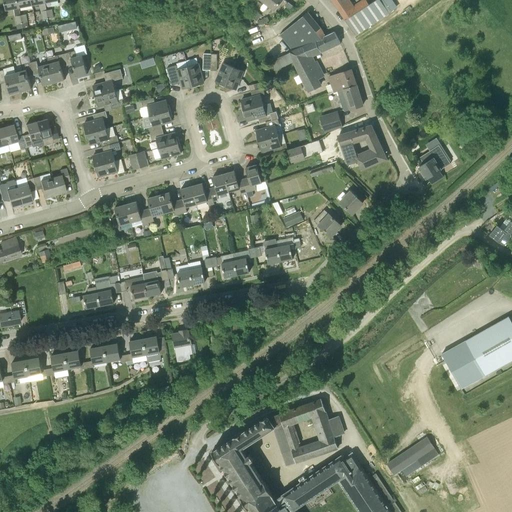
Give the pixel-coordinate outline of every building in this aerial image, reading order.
[(20,14),(19,8),(17,0),(4,0),(6,10),(14,9),(17,24),(22,24),(20,14)] [(47,10),(45,3),(44,0),(31,0),(32,5),(40,4),(43,19),(48,18),(47,10)] [(274,10),(278,6),(282,0),(266,0),(264,3),(274,10)] [(375,0),(369,4),(366,0),(361,0),(354,5),(350,0),(333,0),(346,19),(345,20),(355,35),(379,20),(390,13),(381,0),(375,0)] [(259,1),(241,24),(245,27),(252,17),(258,12),(263,5),(259,1)] [(291,10),(294,6),(288,2),(285,6),(291,10)] [(258,12),(252,17),(257,20),(261,14),(258,12)] [(280,34),(282,37),(293,50),(304,45),(311,58),(314,57),(332,47),(340,43),(335,32),(325,36),(321,28),(308,12),(280,34)] [(65,24),(58,25),(60,32),(67,31),(65,24)] [(53,26),(42,29),(43,35),(55,33),(53,26)] [(82,55),(87,54),(85,44),(74,47),(75,51),(64,54),(67,66),(73,64),(76,76),(87,74),(82,55)] [(294,62),(298,70),(316,62),(314,57),(311,58),(304,45),(293,50),(290,52),(294,62)] [(294,62),(290,52),(273,60),(270,61),(275,71),(294,62)] [(211,70),(211,54),(204,53),(203,70),(211,70)] [(61,67),(67,66),(64,54),(58,55),(48,58),(49,64),(54,82),(65,80),(61,67)] [(49,64),(39,67),(37,61),(31,62),(34,74),(40,73),(43,85),(54,82),(49,64)] [(316,62),(298,70),(309,92),(322,85),(319,78),(325,75),(318,61),(316,62)] [(28,76),(34,74),(31,62),(25,64),(27,70),(16,73),(21,91),(32,88),(28,76)] [(193,86),(204,83),(198,63),(188,66),(193,86)] [(226,85),(234,67),(224,63),(216,81),(226,85)] [(188,66),(178,69),(177,65),(167,68),(172,85),(181,83),(183,88),(193,86),(188,66)] [(226,85),(236,89),(244,71),(234,67),(226,85)] [(96,96),(116,91),(113,81),(123,78),(121,69),(104,73),(106,82),(93,86),(96,96)] [(338,91),(357,85),(352,69),(329,76),(334,92),(338,90),(338,91)] [(21,91),(16,73),(6,75),(4,70),(0,70),(0,83),(7,82),(10,94),(21,91)] [(164,83),(155,85),(157,92),(165,90),(164,83)] [(346,111),(353,109),(363,106),(357,85),(338,91),(344,109),(346,111)] [(264,105),(261,95),(265,94),(263,88),(256,90),(251,91),(252,97),(241,100),(244,110),(264,105)] [(116,91),(96,96),(99,106),(105,105),(106,111),(124,106),(122,99),(124,99),(121,89),(116,91)] [(169,111),(166,100),(155,103),(154,97),(142,101),(143,107),(141,108),(143,118),(150,116),(169,111)] [(135,111),(133,104),(125,107),(127,114),(135,111)] [(270,113),(270,114),(266,115),(264,105),(244,110),(247,121),(258,118),(260,123),(266,122),(276,119),(278,118),(276,111),(270,113)] [(87,134),(106,128),(103,118),(108,117),(106,111),(93,114),(95,120),(84,123),(87,134)] [(161,124),(172,121),(169,111),(150,116),(153,126),(149,127),(151,133),(163,130),(161,124)] [(331,131),(343,127),(338,111),(320,116),(325,133),(331,131)] [(259,141),(278,136),(276,126),(280,125),(278,118),(276,119),(266,122),(267,128),(256,131),(259,141)] [(60,141),(59,139),(55,126),(50,128),(47,119),(37,122),(41,138),(43,146),(60,141)] [(448,128),(453,136),(465,128),(459,120),(453,124),(448,128)] [(31,141),(41,138),(37,122),(26,125),(28,134),(23,135),(26,148),(32,146),(31,141)] [(26,148),(23,135),(17,137),(14,124),(3,127),(8,144),(18,141),(20,149),(26,148)] [(348,166),(359,161),(362,170),(377,163),(386,159),(371,125),(337,136),(348,166)] [(119,142),(116,132),(108,136),(106,128),(87,134),(90,144),(101,141),(102,147),(119,142)] [(178,143),(175,133),(164,136),(163,130),(151,133),(152,140),(156,138),(159,148),(178,143)] [(288,150),(286,143),(283,134),(278,136),(259,141),(262,151),(273,148),(275,154),(288,150)] [(459,140),(464,147),(470,142),(465,135),(459,140)] [(318,140),(301,146),(305,158),(322,152),(318,140)] [(115,161),(113,151),(121,149),(119,142),(102,147),(104,153),(93,156),(96,166),(115,161)] [(178,143),(159,148),(153,150),(155,159),(162,157),(162,159),(181,153),(178,143)] [(425,163),(419,167),(427,179),(451,164),(439,145),(421,157),(425,163)] [(305,158),(301,146),(288,150),(292,162),(305,158)] [(141,167),(148,165),(145,153),(143,153),(143,151),(137,153),(139,160),(141,167)] [(141,167),(139,160),(137,153),(131,154),(132,156),(130,157),(134,170),(141,167)] [(99,176),(118,171),(115,161),(96,166),(99,176)] [(262,183),(262,182),(257,164),(246,168),(249,177),(243,179),(247,192),(252,190),(257,189),(255,185),(262,183)] [(312,176),(328,171),(333,169),(332,165),(326,167),(322,169),(322,168),(311,172),(312,176)] [(56,194),(66,192),(63,182),(70,181),(67,168),(60,170),(61,175),(52,178),(56,194)] [(247,192),(243,179),(238,181),(235,171),(224,174),(229,192),(240,189),(241,194),(247,192)] [(218,195),(229,192),(224,174),(213,177),(216,187),(210,188),(211,191),(214,201),(219,200),(218,195)] [(56,194),(52,178),(41,181),(39,176),(33,178),(37,189),(42,188),(45,198),(56,194)] [(30,191),(37,189),(33,178),(22,181),(22,179),(16,181),(17,187),(22,204),(33,201),(30,191)] [(17,187),(16,181),(16,180),(14,181),(14,179),(6,182),(6,183),(0,184),(0,190),(3,199),(9,197),(11,207),(22,204),(17,187)] [(214,201),(211,191),(205,193),(203,183),(192,186),(197,204),(208,201),(209,206),(215,204),(214,201)] [(186,207),(197,204),(192,186),(181,189),(184,199),(178,200),(182,213),(187,212),(186,207)] [(363,203),(357,197),(357,196),(351,190),(340,202),(352,214),(363,203)] [(182,213),(178,200),(173,202),(170,192),(159,195),(164,213),(175,210),(176,215),(182,213)] [(253,204),(265,199),(263,193),(250,199),(253,204)] [(153,216),(164,213),(159,195),(148,198),(151,208),(145,210),(149,222),(154,221),(153,216)] [(149,222),(145,210),(140,211),(137,201),(126,204),(132,227),(143,224),(144,226),(149,224),(149,223),(149,222)] [(121,230),(132,227),(126,204),(115,207),(118,217),(112,219),(116,232),(121,230)] [(304,220),(300,211),(283,218),(287,227),(304,220)] [(250,215),(252,225),(260,224),(258,214),(250,215)] [(331,236),(341,225),(330,214),(319,225),(331,236)] [(504,245),(511,235),(511,222),(504,231),(497,225),(489,235),(500,243),(500,242),(504,245)] [(41,229),(32,232),(35,240),(44,237),(41,229)] [(0,250),(0,261),(21,255),(16,238),(1,242),(3,249),(0,250)] [(278,247),(276,238),(264,241),(268,263),(281,261),(278,247)] [(281,261),(293,258),(290,244),(278,247),(281,261)] [(38,252),(41,262),(51,259),(48,249),(38,252)] [(224,262),(222,263),(225,277),(237,275),(234,260),(233,253),(223,255),(224,262)] [(246,257),(234,260),(237,275),(250,272),(246,257)] [(66,270),(72,268),(82,266),(81,263),(80,261),(64,265),(66,270)] [(205,281),(203,268),(202,267),(190,270),(193,284),(205,281)] [(157,271),(143,273),(144,276),(145,283),(148,295),(162,293),(159,280),(163,279),(169,278),(167,269),(166,269),(161,270),(161,272),(157,272),(157,271)] [(181,287),(193,284),(190,270),(178,273),(181,287)] [(111,284),(96,286),(98,292),(100,305),(115,302),(113,293),(112,290),(116,289),(117,292),(122,291),(120,282),(119,274),(109,276),(111,284)] [(136,284),(131,285),(134,298),(148,295),(145,283),(144,276),(135,278),(136,284)] [(63,281),(57,282),(60,294),(66,293),(63,281)] [(89,294),(84,295),(87,308),(100,305),(98,292),(96,286),(88,288),(89,294)] [(8,295),(10,304),(23,300),(21,291),(8,295)] [(80,295),(71,297),(72,304),(81,302),(80,295)] [(19,314),(25,313),(23,300),(10,304),(9,304),(10,307),(11,311),(7,311),(6,308),(5,305),(0,305),(0,324),(0,327),(20,323),(19,314)] [(466,340),(442,354),(462,389),(511,360),(511,321),(509,316),(466,340)] [(187,329),(179,331),(180,332),(172,333),(177,362),(191,359),(190,354),(196,353),(194,344),(192,344),(189,330),(188,331),(187,329)] [(161,356),(160,355),(167,354),(164,337),(158,338),(157,336),(143,339),(147,359),(161,356)] [(132,353),(126,354),(127,361),(133,359),(134,362),(147,360),(147,359),(143,339),(130,341),(132,353)] [(127,361),(126,354),(120,355),(118,343),(104,346),(107,361),(121,359),(121,362),(127,361)] [(93,364),(107,361),(104,346),(91,348),(93,360),(87,361),(88,368),(94,367),(93,364)] [(88,368),(87,361),(81,362),(79,350),(65,353),(68,368),(81,366),(82,369),(88,368)] [(54,371),(68,368),(65,353),(51,355),(53,367),(48,368),(49,375),(55,374),(54,371)] [(49,375),(48,368),(42,369),(40,357),(26,360),(29,375),(42,373),(42,376),(49,375)] [(30,381),(29,375),(26,360),(12,362),(14,375),(8,376),(10,382),(16,381),(16,384),(30,381)] [(10,382),(8,376),(3,377),(0,365),(0,364),(0,380),(3,380),(3,383),(10,382)] [(14,397),(15,405),(22,404),(21,396),(14,397)] [(338,448),(334,437),(344,433),(338,417),(329,420),(321,400),(280,414),(269,418),(274,428),(287,466),(338,448)] [(218,448),(213,451),(251,511),(295,511),(294,509),(338,480),(359,511),(401,511),(376,474),(369,479),(353,455),(344,461),(342,457),(275,500),(243,448),(274,428),(269,418),(268,416),(218,448)] [(397,457),(388,463),(394,474),(402,469),(407,476),(439,455),(435,447),(428,437),(397,457)]
